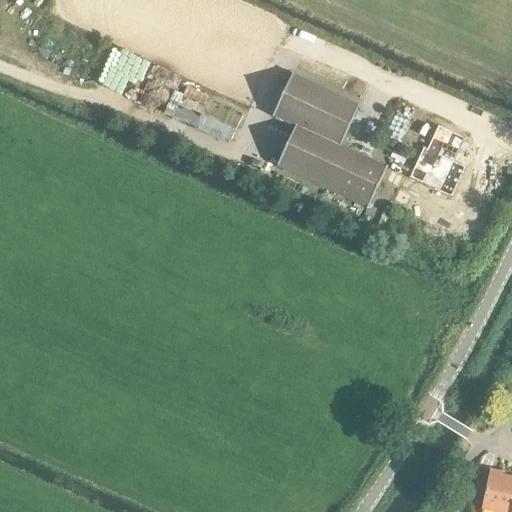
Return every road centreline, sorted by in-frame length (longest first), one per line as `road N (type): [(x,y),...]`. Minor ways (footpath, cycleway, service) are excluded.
road 1 (unclassified): [(511,248),(427,409),(356,511)]
road 2 (track): [(0,64),(241,156)]
road 3 (track): [(0,422),(187,511)]
